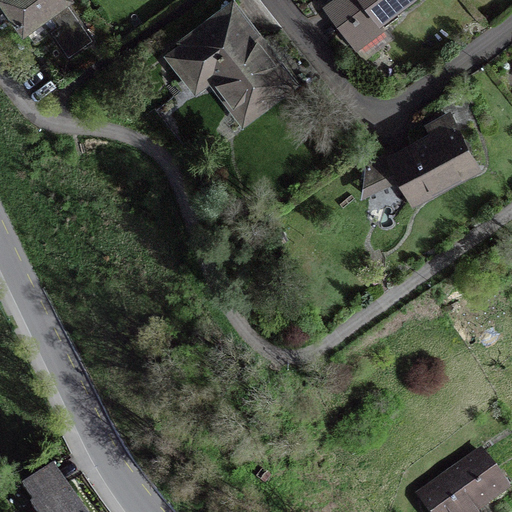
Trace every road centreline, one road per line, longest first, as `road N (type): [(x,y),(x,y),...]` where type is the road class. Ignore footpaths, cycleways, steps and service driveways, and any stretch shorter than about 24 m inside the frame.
road 1 (residential): [(511,213),(310,357),(277,357),(232,317),(164,161),(125,136),(34,117),(0,75)]
road 2 (residential): [(273,0),(350,97),(374,113),(406,103),(511,23)]
road 3 (tertiary): [(0,242),(94,432),(144,511)]
